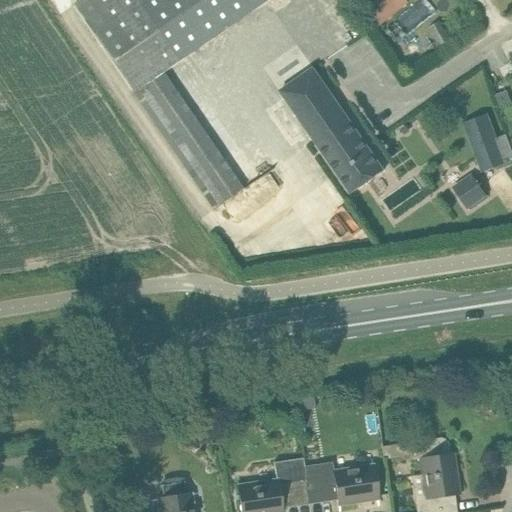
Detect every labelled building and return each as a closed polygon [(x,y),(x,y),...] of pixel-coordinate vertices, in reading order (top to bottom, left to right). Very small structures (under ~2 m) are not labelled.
[(244,190),(163,71),(268,0),(80,0),(73,5),(132,91),(131,92),(213,210),(244,190)] [(378,24),(407,1),(406,0),(373,0),(365,7),(378,24)] [(439,22),(429,27),(439,46),(449,40),(439,22)] [(313,66),(280,89),(350,192),(383,169),(313,66)] [(482,172),(505,163),(487,115),(464,123),(482,172)] [(452,188),(460,200),(480,187),(472,174),(452,188)] [(449,454),(448,446),(446,442),(444,440),(440,439),(436,439),(433,442),(431,445),(431,448),(432,457),(424,458),(420,459),(422,474),(426,497),(414,499),(415,511),(455,511),(453,494),(466,492),(466,491),(458,492),(452,455),(460,454),(460,453),(449,454)] [(381,459),(408,455),(406,443),(379,447),(381,459)] [(302,458),(273,462),(275,481),(237,487),(241,511),(281,511),(281,507),(309,503),(304,466),(303,463),(302,458)] [(373,466),(333,472),(332,461),(304,466),(309,503),(337,499),(339,511),(340,511),(339,504),(376,498),(378,506),(379,506),(376,486),(373,466)] [(160,511),(188,511),(186,495),(198,494),(198,493),(184,495),(182,483),(184,483),(184,481),(182,482),(182,480),(175,479),(168,481),(162,483),(162,485),(160,485),(160,486),(162,486),(164,498),(150,500),(150,501),(158,500),(160,511)]
